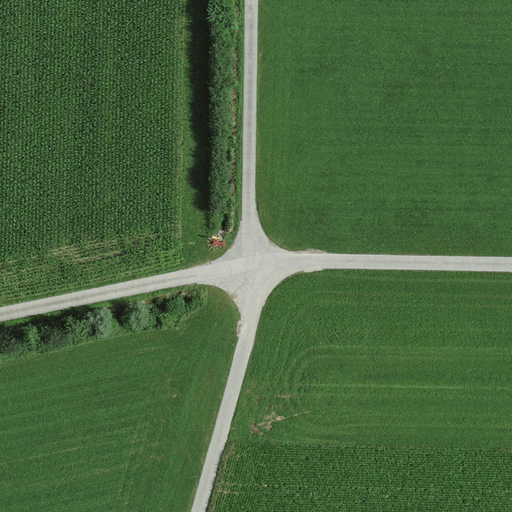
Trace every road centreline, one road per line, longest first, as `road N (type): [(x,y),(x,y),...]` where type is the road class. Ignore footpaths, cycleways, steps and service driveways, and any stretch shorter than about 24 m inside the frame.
road 1 (track): [(252,264),(253,0)]
road 2 (residential): [(511,267),(252,264)]
road 3 (residential): [(252,264),(0,314)]
road 4 (unclassified): [(252,264),(256,297),(197,511)]
